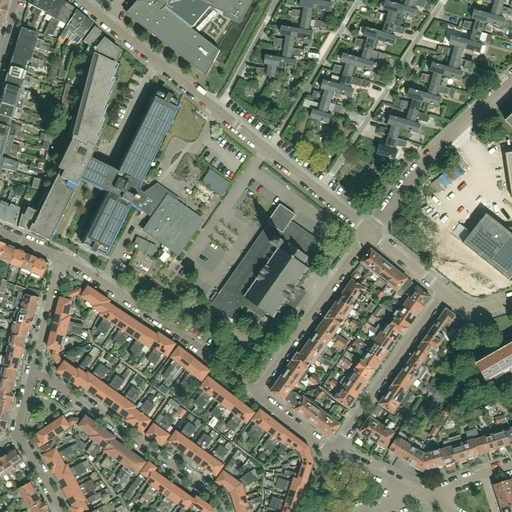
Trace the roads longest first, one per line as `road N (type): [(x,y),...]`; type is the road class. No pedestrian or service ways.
road 1 (residential): [(226,511),(223,502),(90,406),(31,375)]
road 2 (residential): [(256,392),(60,257)]
road 3 (residential): [(320,192),(443,0)]
road 4 (residential): [(369,233),(435,153),(511,79)]
road 5 (residential): [(256,392),(369,233)]
road 6 (residential): [(334,452),(445,294)]
road 7 (residential): [(269,151),(357,0)]
road 8 (residential): [(216,110),(278,0)]
road 9 (residential): [(31,375),(60,257)]
